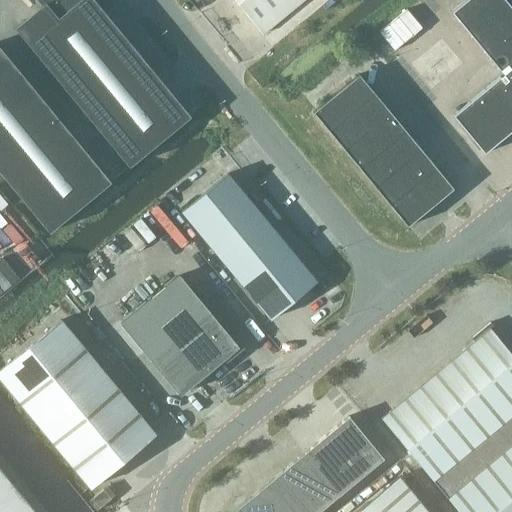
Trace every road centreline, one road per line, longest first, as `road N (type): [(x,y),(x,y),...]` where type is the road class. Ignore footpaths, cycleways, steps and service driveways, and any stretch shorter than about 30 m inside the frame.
road 1 (unclassified): [(395,298),(152,0)]
road 2 (unclassified): [(164,511),(171,481),(395,298)]
road 3 (unclassified): [(395,298),(499,216)]
